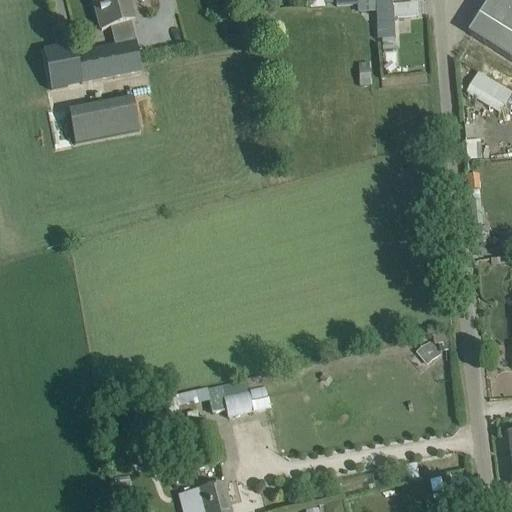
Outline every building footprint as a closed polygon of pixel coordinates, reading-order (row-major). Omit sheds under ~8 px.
[(92,0),(101,32),(131,24),(126,9),(129,8),(126,0),(92,0)] [(322,0),(323,5),(335,4),(336,9),(350,7),(351,15),(376,13),(376,41),(395,40),(393,8),(388,8),(387,0),(322,0)] [(511,0),(492,0),(470,36),(511,62),(511,0)] [(75,45),(42,51),(51,92),(66,89),(142,74),(136,42),(114,47),(76,54),(75,45)] [(511,94),(478,74),(466,95),(501,116),(511,97),(511,94)] [(71,144),(138,135),(133,100),(66,108),(71,144)] [(511,156),(490,159),(491,167),(511,164),(511,156)] [(478,176),(467,177),(469,193),(470,192),(479,192),(480,192),(478,176)] [(250,387),(249,381),(241,383),(175,397),(178,408),(209,401),(213,415),(228,412),(230,421),(269,411),(263,385),(250,387)] [(214,427),(208,428),(206,418),(188,422),(199,471),(223,465),(214,427)] [(130,459),(111,456),(108,474),(127,477),(130,459)] [(177,497),(181,511),(229,511),(223,486),(177,497)]
